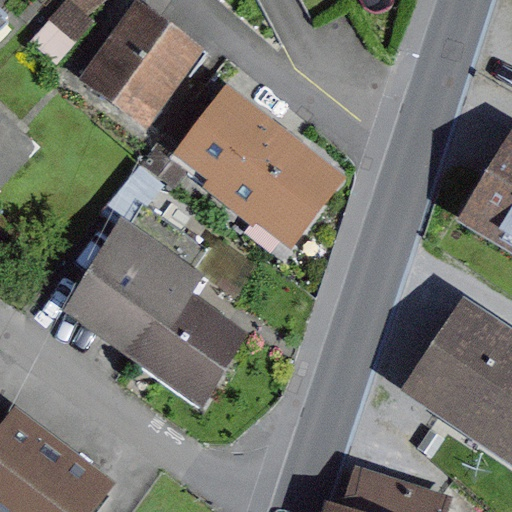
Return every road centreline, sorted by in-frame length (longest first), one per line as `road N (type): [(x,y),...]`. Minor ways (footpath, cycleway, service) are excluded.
road 1 (tertiary): [(423,137),(304,503)]
road 2 (residential): [(0,320),(195,465),(304,503)]
road 3 (residential): [(423,137),(287,79),(188,0)]
road 4 (tertiary): [(467,0),(423,137)]
